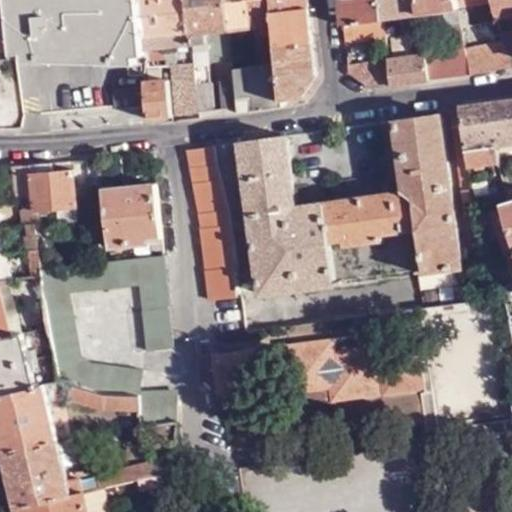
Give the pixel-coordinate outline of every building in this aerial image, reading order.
[(0,0),(0,43),(12,45),(13,41),(6,0),(0,0)] [(11,48),(12,53),(24,54),(25,60),(137,64),(137,57),(145,57),(138,0),(6,0),(13,41),(12,45),(11,48)] [(139,0),(148,47),(163,46),(188,44),(184,0),(139,0)] [(184,0),(188,44),(199,43),(197,32),(227,29),(223,0),(184,0)] [(223,0),(227,29),(250,27),(275,25),(274,8),(273,0),(223,0)] [(273,0),(274,8),(308,5),(307,0),(273,0)] [(381,15),(379,0),(338,0),(341,22),(381,17),(381,15)] [(417,11),(415,0),(379,0),(381,15),(417,11)] [(455,7),(453,0),(415,0),(417,11),(441,8),(445,36),(461,35),(455,7)] [(511,0),(488,0),(490,3),(495,21),(495,23),(511,12),(511,0)] [(276,44),(312,41),(308,5),(274,8),(275,25),(275,39),(276,44)] [(381,17),(341,22),(342,41),(384,36),(381,17)] [(251,40),(275,39),(275,25),(250,27),(251,40)] [(511,36),(502,40),(504,46),(511,69),(511,36)] [(254,67),(277,64),(276,44),(275,39),(251,40),(254,67)] [(279,99),(282,99),(300,97),(316,75),(312,41),(276,44),(277,64),(279,99)] [(165,63),(168,63),(189,60),(188,44),(163,46),(165,63)] [(464,51),(463,45),(423,50),(424,53),(428,80),(469,75),(464,51)] [(485,76),(511,71),(511,69),(504,46),(464,51),(469,75),(485,76)] [(389,85),(428,80),(424,53),(386,58),(389,85)] [(386,58),(345,64),(345,70),(369,87),(389,85),(386,58)] [(174,111),(194,110),(192,85),(189,60),(168,63),(174,111)] [(232,80),(235,106),(236,112),(282,106),(282,99),(279,99),(277,64),(254,67),(231,70),(232,80)] [(148,65),(146,77),(157,76),(158,74),(161,72),(160,65),(148,65)] [(0,69),(0,123),(18,122),(14,69),(0,69)] [(149,107),(150,118),(172,116),(167,78),(145,81),(146,85),(149,107)] [(194,110),(201,108),(235,106),(232,80),(192,85),(194,110)] [(113,110),(149,107),(146,85),(111,88),(113,110)] [(511,96),(490,99),(497,143),(511,141),(511,96)] [(459,101),(459,105),(468,163),(498,159),(497,143),(490,99),(459,101)] [(459,105),(440,109),(452,189),(472,187),(468,163),(459,105)] [(286,135),(226,144),(229,159),(241,157),(262,299),(336,287),(330,244),(344,242),(345,247),(382,242),(382,236),(420,231),(425,275),(453,265),(431,111),(394,118),(402,189),(295,205),(286,135)] [(214,146),(187,150),(199,218),(210,298),(235,295),(230,241),(214,146)] [(87,159),(89,183),(102,182),(100,158),(87,159)] [(32,163),(29,163),(34,198),(36,213),(45,212),(45,216),(57,215),(58,223),(77,221),(75,185),(89,183),(87,159),(72,160),(73,169),(54,170),(53,161),(32,163)] [(18,163),(10,163),(14,200),(23,199),(18,163)] [(29,163),(18,163),(23,199),(34,198),(29,163)] [(162,235),(156,180),(103,188),(107,245),(147,240),(148,236),(162,235)] [(511,188),(503,192),(506,201),(511,199),(511,188)] [(496,194),(497,199),(499,204),(506,201),(503,192),(496,194)] [(23,199),(26,223),(37,222),(36,213),(34,198),(23,199)] [(511,242),(511,199),(506,201),(499,204),(511,242)] [(37,222),(26,223),(27,231),(29,251),(40,250),(37,222)] [(40,250),(29,251),(32,278),(44,277),(43,266),(40,250)] [(511,275),(511,250),(501,255),(511,275)] [(44,277),(51,329),(57,380),(75,386),(83,389),(112,397),(144,396),(144,394),(145,370),(98,366),(81,351),(71,291),(143,283),(150,348),(174,346),(164,253),(96,261),(43,266),(44,277)] [(7,254),(0,255),(0,281),(0,282),(13,280),(7,254)] [(0,281),(0,340),(13,337),(0,282),(0,281)] [(0,340),(0,393),(47,383),(57,380),(51,329),(13,337),(0,340)] [(369,337),(290,350),(298,404),(419,385),(413,352),(372,358),(369,337)] [(252,356),(218,361),(222,396),(258,390),(252,356)] [(0,393),(0,429),(5,453),(52,441),(61,439),(47,383),(0,393)] [(144,410),(144,396),(112,397),(83,389),(75,386),(71,400),(106,410),(144,410)] [(144,410),(143,421),(152,419),(179,418),(179,394),(144,394),(144,396),(144,410)] [(5,453),(18,508),(104,488),(137,480),(168,473),(170,456),(72,480),(61,439),(52,441),(5,453)] [(168,473),(137,480),(139,490),(166,484),(168,473)] [(109,511),(104,488),(18,508),(19,511),(109,511)]
